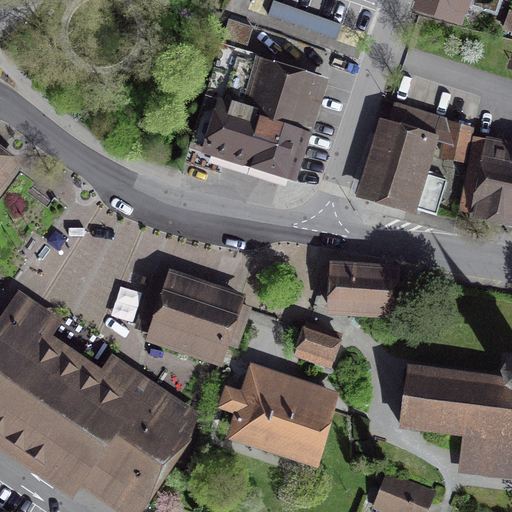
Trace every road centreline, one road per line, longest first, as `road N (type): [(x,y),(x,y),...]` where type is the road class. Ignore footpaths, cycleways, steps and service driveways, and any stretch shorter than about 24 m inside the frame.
road 1 (residential): [(320,232),(150,195),(0,100)]
road 2 (residential): [(320,232),(400,0)]
road 3 (residential): [(511,266),(320,232)]
road 4 (unknown): [(129,184),(68,339)]
